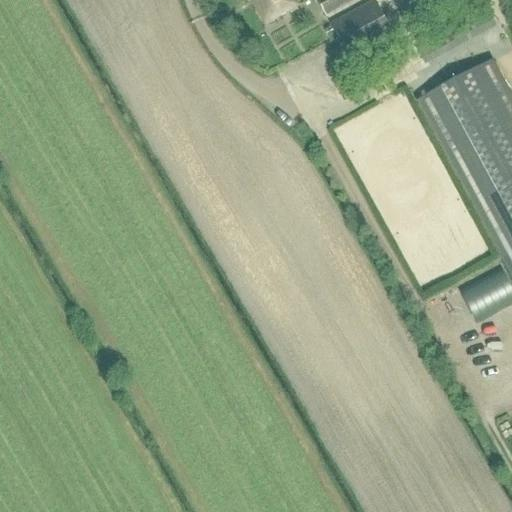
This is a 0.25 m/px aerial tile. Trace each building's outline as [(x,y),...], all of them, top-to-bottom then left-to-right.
[(250,0),(266,26),(297,8),(292,0),(250,0)] [(325,20),(362,0),(319,0),(317,2),(325,20)] [(435,1),(405,18),(413,33),(443,16),(435,1)] [(347,57),(391,33),(375,3),(331,27),(347,57)] [(489,15),(419,53),(425,64),(495,26),(489,15)] [(511,98),(493,63),(418,104),(511,278),(511,98)]
